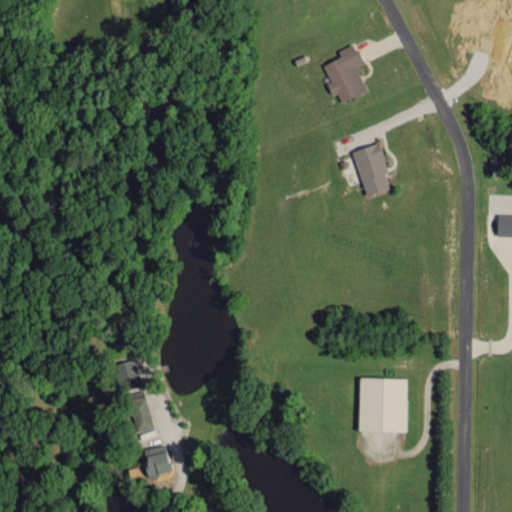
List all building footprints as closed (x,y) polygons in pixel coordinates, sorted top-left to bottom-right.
[(322,64),(330,80),(326,82),(332,95),(337,93),(341,101),(366,89),(355,66),(362,62),(352,42),(337,50),(340,55),(322,64)] [(350,150),(365,194),(388,186),(383,172),(388,171),(377,141),(350,150)] [(496,235),(511,234),(511,213),(497,213),(496,235)] [(124,389),(141,384),(132,358),(115,363),(124,389)] [(357,429),(405,430),(406,377),(358,376),(357,429)] [(135,429),(151,427),(146,390),(129,392),(135,429)] [(149,475),(170,470),(164,443),(142,448),(149,475)]
